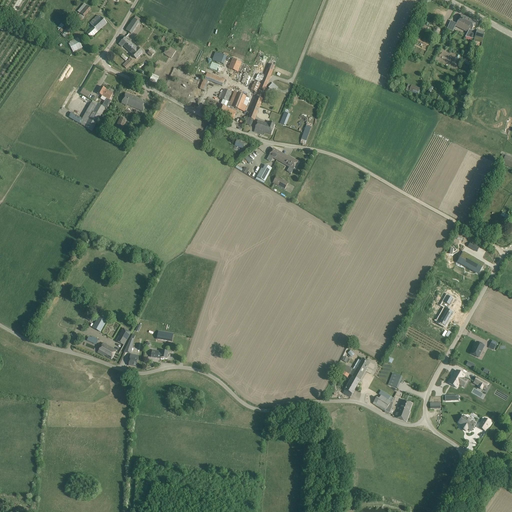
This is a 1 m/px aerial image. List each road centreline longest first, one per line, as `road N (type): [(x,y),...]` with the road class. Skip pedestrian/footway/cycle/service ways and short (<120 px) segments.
road 1 (unclassified): [(506,254),(347,161),(228,128),(111,71),(104,53),(135,0)]
road 2 (unclassified): [(427,422),(407,426),(347,402),(260,411),(203,372),(172,367),(138,375),(0,326)]
road 3 (unclassified): [(427,422),(427,393),(506,254)]
